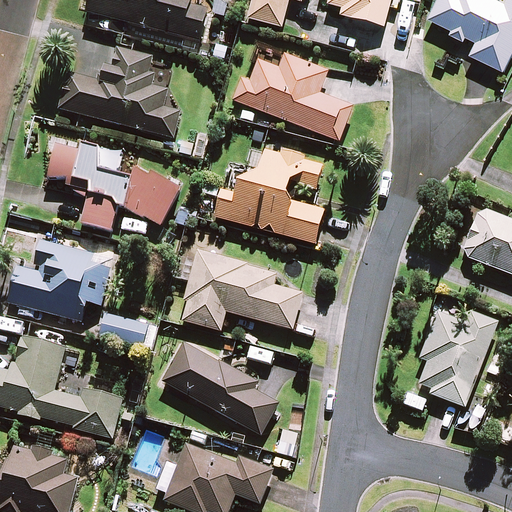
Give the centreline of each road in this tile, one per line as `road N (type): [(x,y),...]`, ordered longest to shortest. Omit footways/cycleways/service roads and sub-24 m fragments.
road 1 (residential): [(350,452),(367,319),(435,128)]
road 2 (residential): [(350,452),(511,489)]
